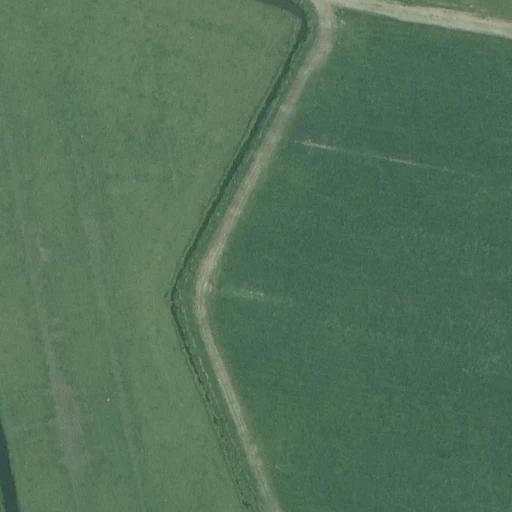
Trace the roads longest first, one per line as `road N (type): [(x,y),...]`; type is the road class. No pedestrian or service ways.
road 1 (track): [(286,511),(196,294),(304,90),(332,25),(328,0)]
road 2 (track): [(348,0),(511,32)]
